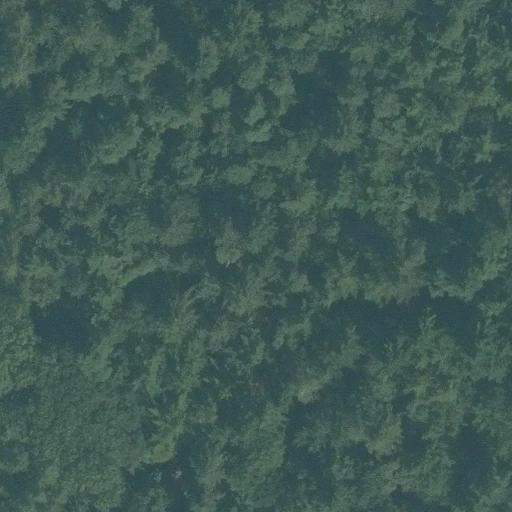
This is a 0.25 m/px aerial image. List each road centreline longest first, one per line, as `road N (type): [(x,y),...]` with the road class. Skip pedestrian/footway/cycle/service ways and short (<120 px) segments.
road 1 (track): [(103,511),(511,166)]
road 2 (track): [(175,511),(0,291)]
road 3 (track): [(511,357),(414,250)]
